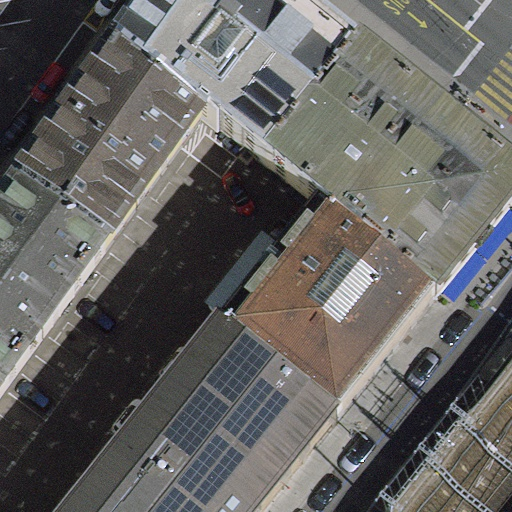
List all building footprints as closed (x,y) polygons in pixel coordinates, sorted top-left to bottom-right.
[(361,51),(298,0),(154,0),(118,51),(204,119),(268,168),(361,51)] [(107,253),(204,119),(118,51),(19,188),(107,253)] [(511,171),(361,51),(268,168),(318,208),(435,302),(511,206),(511,171)] [(107,253),(19,188),(0,214),(0,393),(3,396),(107,253)] [(435,302),(318,208),(223,327),(340,423),(435,302)] [(267,511),(340,423),(223,327),(74,511),(267,511)]
